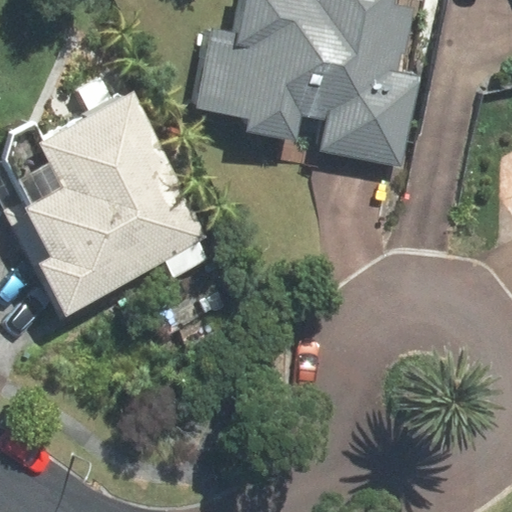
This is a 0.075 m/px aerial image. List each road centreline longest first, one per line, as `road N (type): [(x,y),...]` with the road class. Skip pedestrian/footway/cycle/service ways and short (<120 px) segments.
road 1 (residential): [(345,445),(332,419),(330,361),(359,311),(383,294),(440,284),(469,291),(511,326)]
road 2 (residential): [(511,446),(487,470),(427,488),(395,482),(345,445)]
